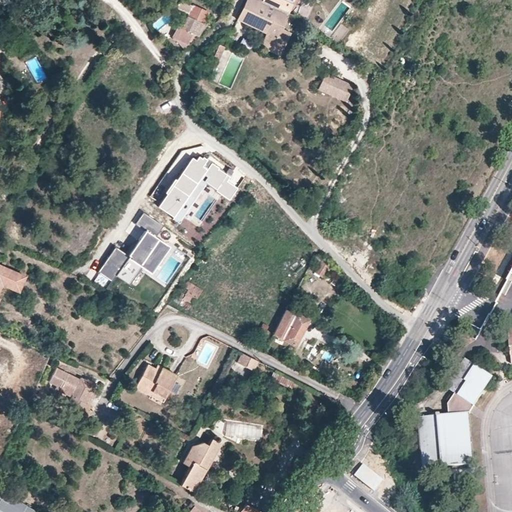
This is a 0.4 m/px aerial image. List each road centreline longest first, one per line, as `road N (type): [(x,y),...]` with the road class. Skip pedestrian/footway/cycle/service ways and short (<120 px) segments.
road 1 (residential): [(421,329),(366,289),(268,187),(195,128),(180,101),(180,59),(224,23)]
road 2 (track): [(309,229),(367,107),(362,84),(328,55)]
road 3 (secondary): [(511,157),(421,329)]
road 4 (residential): [(191,329),(365,411)]
